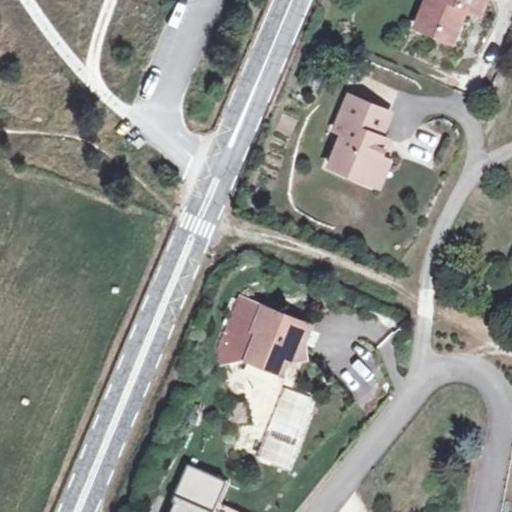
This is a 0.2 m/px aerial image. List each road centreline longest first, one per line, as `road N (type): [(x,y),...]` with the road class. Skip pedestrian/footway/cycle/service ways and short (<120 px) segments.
road 1 (secondary): [(79,511),(292,0)]
road 2 (residential): [(316,511),(416,381),(445,365),(470,366),(503,395),(485,511)]
road 3 (track): [(214,233),(240,231),(323,261),(511,350)]
road 4 (track): [(416,381),(433,248),(473,168),(511,143)]
